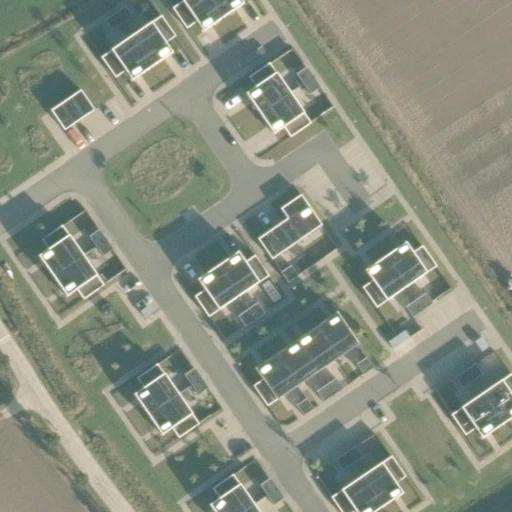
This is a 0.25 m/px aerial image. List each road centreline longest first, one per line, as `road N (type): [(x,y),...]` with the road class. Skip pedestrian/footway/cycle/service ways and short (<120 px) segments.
road 1 (residential): [(274,453),(477,318)]
road 2 (residential): [(144,266),(274,453)]
road 3 (tertiary): [(117,511),(0,337)]
road 4 (residential): [(256,190),(318,148),(359,205)]
road 5 (residential): [(256,190),(144,266)]
road 6 (residential): [(188,92),(75,164)]
road 7 (residential): [(144,266),(75,164)]
